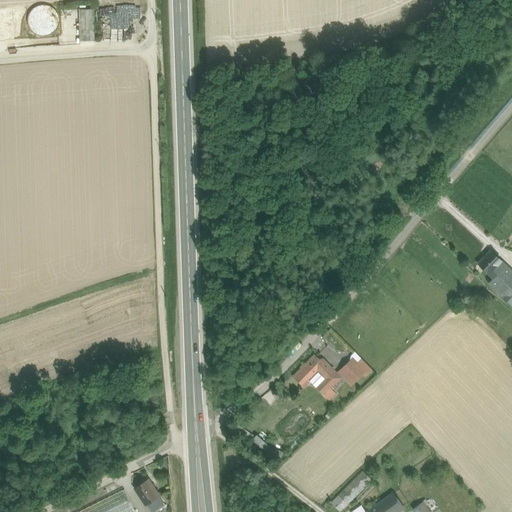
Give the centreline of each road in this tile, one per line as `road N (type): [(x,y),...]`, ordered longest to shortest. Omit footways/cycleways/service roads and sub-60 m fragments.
road 1 (track): [(195,437),(280,372),(511,115)]
road 2 (secondary): [(180,0),(195,437)]
road 3 (track): [(152,48),(177,447)]
road 4 (residential): [(40,511),(195,437)]
road 5 (track): [(0,60),(152,48)]
road 6 (track): [(212,425),(323,511)]
